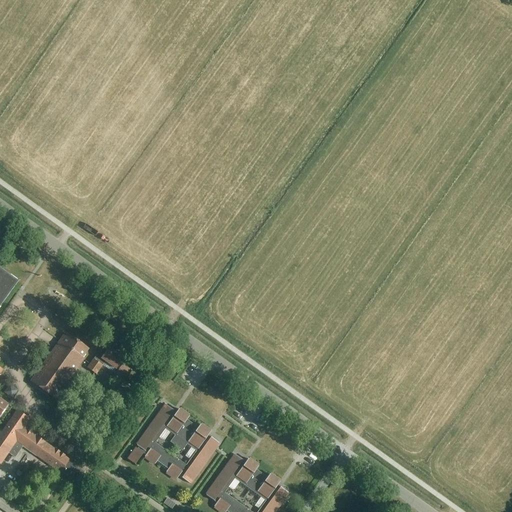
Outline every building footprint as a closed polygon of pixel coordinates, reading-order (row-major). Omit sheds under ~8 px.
[(0,306),(18,281),(0,268),(0,306)] [(88,349),(67,334),(65,337),(63,335),(30,381),(55,399),(84,359),(82,357),(88,349)] [(89,365),(87,368),(94,373),(96,374),(100,367),(102,365),(105,362),(114,369),(112,372),(124,381),(131,371),(122,365),(121,366),(119,364),(123,358),(111,349),(109,347),(101,358),(96,355),(89,365)] [(104,382),(99,389),(124,407),(129,400),(132,395),(120,386),(116,391),(104,382)] [(10,384),(4,392),(12,398),(18,389),(10,384)] [(165,405),(163,408),(159,414),(136,445),(136,446),(138,447),(146,453),(145,455),(144,457),(154,465),(155,463),(157,462),(167,469),(166,471),(165,472),(176,480),(178,476),(189,484),(189,483),(214,449),(218,443),(208,435),(210,432),(200,425),(197,428),(186,420),(189,417),(188,417),(179,410),(178,409),(176,413),(165,405)] [(60,473),(61,472),(76,482),(83,472),(68,462),(69,460),(22,427),(28,419),(16,411),(0,434),(0,464),(8,453),(14,458),(22,447),(35,456),(36,456),(60,473)] [(135,448),(127,459),(135,465),(143,454),(135,448)] [(245,462),(234,455),(230,461),(206,495),(205,496),(216,503),(213,507),(220,511),(225,511),(226,511),(273,511),(279,505),(287,493),(288,493),(277,485),(279,482),(269,475),(269,474),(266,478),(256,470),(258,467),(258,466),(248,459),(247,459),(245,462)] [(27,479),(36,464),(31,461),(22,476),(27,479)] [(126,478),(129,473),(121,467),(117,472),(126,478)] [(0,509),(4,511),(17,511),(20,509),(0,494),(0,509)] [(171,509),(175,504),(166,498),(163,503),(171,509)]
